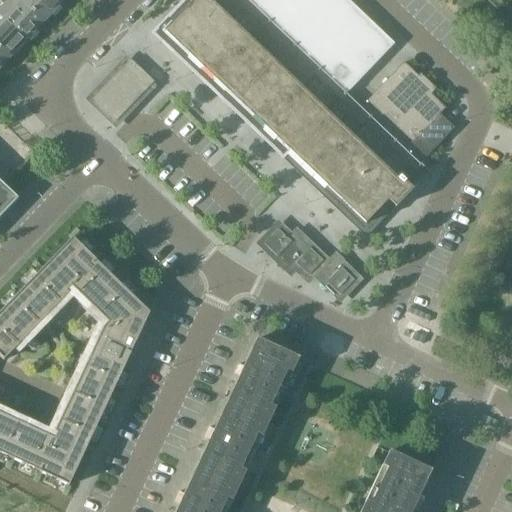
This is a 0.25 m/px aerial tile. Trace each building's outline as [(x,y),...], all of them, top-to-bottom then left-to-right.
[(45,22),(22,1),(21,0),(6,0),(0,7),(0,16),(4,20),(5,19),(27,40),(45,22)] [(61,4),(56,0),(22,0),(22,1),(45,22),(61,4)] [(187,2),(161,30),(366,225),(367,226),(368,225),(381,211),(379,209),(387,200),(394,207),(395,207),(394,208),(395,209),(429,172),(420,164),(420,165),(395,142),(396,141),(395,140),(394,141),(370,118),(371,117),(370,116),(369,117),(345,94),(392,44),(346,0),(193,0),(189,5),(187,2)] [(0,23),(0,49),(9,59),(27,40),(5,19),(4,20),(0,23)] [(0,68),(9,59),(0,49),(0,68)] [(145,91),(146,90),(132,77),(140,69),(129,59),(129,60),(129,61),(93,100),(94,100),(116,121),(117,121),(116,120),(145,90),(145,91)] [(418,77),(403,63),(367,101),(383,116),(384,115),(412,142),(439,113),(439,114),(445,108),(431,94),(436,89),(420,74),(418,77)] [(132,77),(146,90),(145,89),(148,87),(150,85),(152,82),(153,83),(154,82),(140,69),(132,77)] [(454,128),(439,114),(439,113),(412,142),(411,143),(426,157),(454,128)] [(0,216),(18,198),(4,185),(0,180),(0,216)] [(293,243),(291,241),(279,230),(265,244),(291,269),(296,264),(295,263),(301,257),(289,247),(293,243)] [(314,271),(325,259),(299,233),(291,241),(293,243),(289,247),(301,257),(295,263),(296,264),(308,276),(313,270),(314,271)] [(0,454),(68,486),(116,381),(125,363),(136,339),(148,313),(143,308),(131,296),(109,275),(71,238),(0,311),(0,357),(2,360),(68,293),(65,291),(69,287),(104,320),(104,321),(105,321),(108,325),(104,329),(102,326),(89,354),(52,432),(55,434),(53,439),(0,414),(0,454)] [(325,259),(314,271),(340,295),(354,280),(341,268),(338,271),(325,259)] [(239,376),(226,403),(268,423),(280,396),(279,396),(283,387),(284,388),(298,359),(256,339),(243,367),(238,364),(234,374),(239,376)] [(268,423),(226,403),(213,430),(208,428),(204,437),(209,439),(196,466),(238,486),(250,460),(249,459),(253,451),(254,452),(268,423)] [(417,500),(430,472),(389,453),(376,480),(377,481),(373,489),(372,489),(360,511),(411,511),(413,509),(418,511),(422,502),(417,500)] [(428,456),(424,464),(432,467),(435,460),(428,456)] [(179,504),(174,511),(225,511),(238,486),(196,466),(183,494),(178,492),(174,501),(179,504)]
